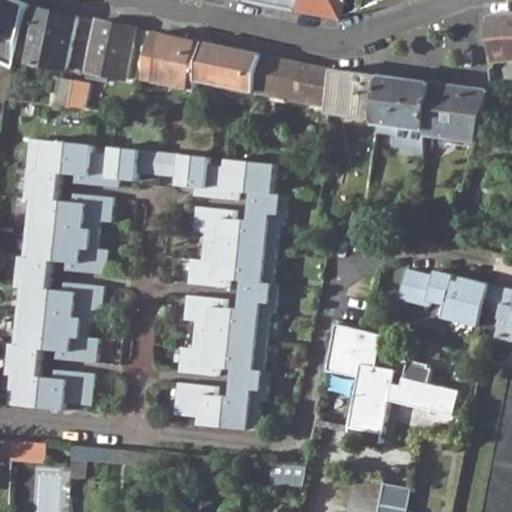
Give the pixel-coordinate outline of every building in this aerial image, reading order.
[(0,0),(0,60),(13,67),(30,6),(17,0),(0,0)] [(288,0),(287,7),(333,17),(337,0),(288,0)] [(29,59),(69,68),(79,16),(41,8),(29,59)] [(511,14),(496,16),(499,61),(511,59),(511,14)] [(101,71),(128,77),(139,28),(100,20),(89,69),(94,76),(97,77),(101,71)] [(150,77),(197,89),(200,79),(207,43),(159,33),(150,77)] [(200,79),(258,92),(266,55),(207,43),(200,79)] [(258,92),(333,107),(338,70),(266,55),(258,92)] [(0,91),(6,95),(14,68),(13,67),(0,60),(0,91)] [(332,112),(382,120),(388,77),(338,70),(333,107),(332,112)] [(52,104),(72,107),(77,82),(59,77),(52,104)] [(382,123),(431,130),(438,83),(388,77),(382,120),(382,123)] [(72,107),(86,109),(92,84),(77,82),(72,107)] [(430,134),(479,142),(492,91),(438,83),(431,130),(430,134)] [(34,199),(30,228),(27,256),(22,255),(19,286),(24,286),(22,302),(28,302),(105,306),(107,286),(68,281),(67,289),(51,289),(55,261),(70,263),(70,270),(108,274),(111,250),(100,248),(103,220),(114,222),(116,198),(78,193),(77,202),(61,200),(64,173),(80,175),(80,183),(121,188),(122,181),(141,182),(142,173),(154,174),(157,153),(114,149),(113,155),(95,152),(95,147),(49,141),(45,170),(32,169),(29,198),(34,199)] [(157,153),(154,174),(168,176),(170,155),(164,154),(157,153)] [(252,221),(235,220),(236,211),(199,208),(197,231),(207,232),(204,260),(193,259),(191,284),(228,288),(228,280),(245,282),(241,310),(225,308),(226,300),(189,296),(188,310),(205,311),(270,316),(275,316),(279,286),(273,285),(280,228),(285,229),(289,199),(275,198),(279,166),(230,161),(229,168),(211,165),(211,159),(170,155),(168,176),(181,178),(180,187),(196,189),(196,197),(237,201),(239,194),(254,196),(252,221)] [(432,301),(450,305),(446,317),(482,325),(485,314),(493,283),(465,276),(463,281),(458,279),(459,274),(441,270),(440,276),(409,268),(402,299),(431,307),(432,301)] [(511,288),(493,283),(485,314),(511,321),(511,288)] [(105,306),(28,302),(22,302),(21,315),(18,343),(13,342),(10,373),(15,373),(11,403),(65,409),(66,401),(93,405),(97,373),(58,369),(57,378),(41,376),(45,348),(60,350),(59,359),(98,363),(101,338),(90,336),(93,310),(104,311),(105,306)] [(263,373),(267,343),(270,316),(205,311),(188,310),(187,320),(198,321),(195,348),(183,347),(181,373),(217,376),(219,369),(235,370),(232,398),(215,396),(216,387),(180,382),(176,415),(201,418),(200,424),(257,430),(260,402),(265,403),(269,373),(263,373)] [(391,401),(399,403),(404,384),(396,382),(398,369),(379,365),(385,333),(338,321),(328,371),(360,378),(350,428),(385,435),(391,401)] [(399,403),(454,418),(461,392),(424,382),(429,363),(411,358),(404,384),(399,403)] [(511,511),(511,368),(483,511),(511,511)] [(4,437),(3,456),(52,461),(54,441),(4,437)] [(77,458),(110,461),(110,449),(78,446),(77,458)] [(110,461),(144,464),(145,451),(110,449),(110,461)] [(144,464),(169,466),(172,454),(145,451),(144,464)] [(193,456),(172,454),(169,466),(181,467),(179,488),(189,489),(191,468),(193,456)] [(193,456),(191,468),(217,470),(219,458),(193,456)] [(278,483),(305,486),(309,469),(309,466),(280,464),(278,483)] [(349,511),(380,511),(386,485),(355,479),(349,511)]
